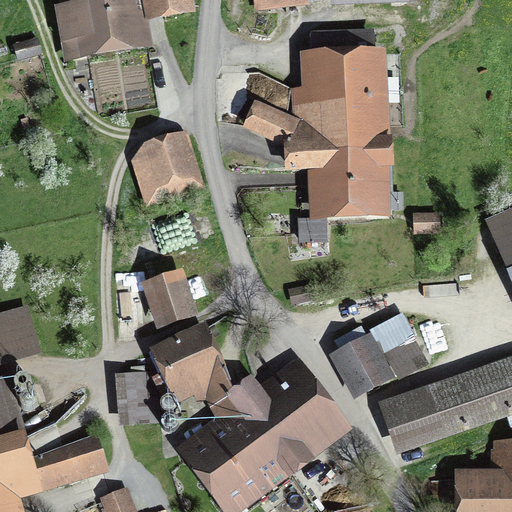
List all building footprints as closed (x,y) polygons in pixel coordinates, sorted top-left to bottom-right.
[(76,0),(77,5),(72,6),(74,17),(63,19),(69,53),(140,41),(132,0),(76,0)] [(192,0),(162,0),(165,15),(194,9),(192,0)] [(324,213),(377,211),(370,35),(317,37),(319,91),(295,92),(296,112),(291,110),(290,122),(258,108),(251,126),(271,137),(292,145),(293,169),(322,167),(324,213)] [(20,59),(42,54),(39,42),(17,47),(20,59)] [(185,135),(173,139),(176,149),(135,162),(149,206),(202,189),(185,135)] [(430,201),(417,201),(417,211),(431,211),(430,201)] [(416,233),(439,232),(439,218),(415,218),(416,233)] [(511,231),(501,236),(511,261),(511,231)] [(213,302),(196,249),(147,264),(164,317),(213,302)] [(312,288),(294,292),(296,302),(314,299),(312,288)] [(0,361),(37,350),(25,310),(0,317),(0,511),(6,511),(3,498),(101,469),(93,440),(64,449),(56,424),(22,440),(6,385),(0,386),(0,361)] [(342,342),(348,353),(346,354),(366,390),(393,375),(387,364),(383,366),(363,331),(342,342)] [(254,384),(232,401),(221,371),(204,332),(157,353),(175,393),(193,384),(201,400),(211,396),(216,409),(215,410),(228,430),(193,455),(229,504),(339,423),(303,374),(266,401),(254,384)] [(388,355),(400,378),(427,365),(415,341),(388,355)] [(408,449),(511,414),(511,370),(395,410),(408,449)] [(16,387),(18,389),(21,390),(24,390),(27,389),(29,387),(30,384),(31,382),(30,379),(29,376),(27,375),(25,374),(22,373),(19,374),(17,375),(15,377),(14,380),(14,382),(15,385),(16,387)] [(159,421),(155,376),(125,379),(128,423),(159,421)] [(22,406),(24,408),(27,409),(30,409),(32,408),(35,406),(36,403),(36,401),(36,398),(34,395),(33,394),(30,392),(28,392),(25,393),(23,394),(21,396),(20,398),(20,401),(20,404),(22,406)] [(163,410),(165,411),(168,412),(171,412),(173,411),(176,409),(177,407),(177,404),(177,401),(176,399),(174,397),(171,396),(169,396),(166,396),(164,398),(162,399),(161,402),(161,404),(161,407),(163,410)] [(164,428),(166,430),(169,431),(172,430),(175,429),(177,428),(178,425),(179,422),(178,419),(177,417),(175,415),(172,414),(170,414),(167,415),(165,416),(163,418),(162,420),(162,423),(163,425),(164,428)] [(511,511),(511,446),(504,446),(505,480),(461,480),(460,511),(511,511)] [(156,511),(161,510),(151,484),(137,489),(145,511),(156,511)] [(133,511),(126,493),(107,501),(111,511),(133,511)]
